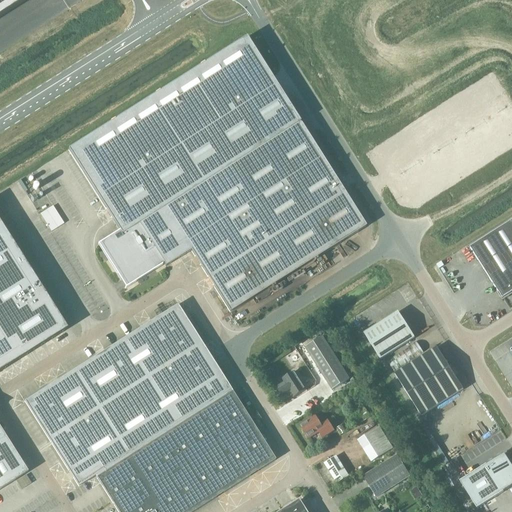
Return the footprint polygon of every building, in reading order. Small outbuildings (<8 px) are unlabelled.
[(0,0),(0,17),(26,0),(0,0)] [(126,288),(163,265),(163,264),(164,263),(166,266),(191,251),(229,313),(345,240),(353,234),(365,227),(246,38),(68,150),(119,231),(99,243),(121,279),(123,278),(128,285),(126,287),(126,288)] [(48,228),(61,221),(52,203),(39,210),(48,228)] [(511,220),(469,248),(497,292),(497,293),(497,294),(498,293),(502,300),(511,293),(511,220)] [(0,489),(27,472),(0,428),(0,370),(66,329),(0,223),(0,489)] [(451,281),(457,279),(447,258),(442,260),(451,281)] [(95,476),(232,392),(177,305),(24,402),(78,487),(95,476)] [(65,310),(71,322),(77,320),(70,307),(65,310)] [(380,360),(414,338),(398,312),(364,334),(380,360)] [(322,337),(305,348),(332,390),(349,379),(322,337)] [(421,416),(463,390),(436,347),(394,374),(421,416)] [(283,383),(276,388),(282,398),(290,393),(293,398),(305,390),(294,372),(281,380),(283,383)] [(192,511),(221,494),(254,473),(275,460),(232,392),(95,476),(117,511),(192,511)] [(360,419),(369,414),(362,403),(353,409),(360,419)] [(315,416),(300,426),(308,438),(318,432),(321,438),(333,430),(327,420),(320,425),(315,416)] [(340,422),(334,425),(338,432),(343,429),(340,422)] [(393,448),(379,427),(357,441),(371,462),(393,448)] [(443,461),(454,457),(452,450),(441,454),(443,461)] [(511,466),(504,454),(459,482),(477,509),(511,486),(511,466)] [(397,455),(362,477),(376,498),(410,476),(397,455)] [(337,484),(348,477),(336,456),(324,464),(337,484)] [(306,511),(302,504),(300,500),(281,511),(306,511)]
